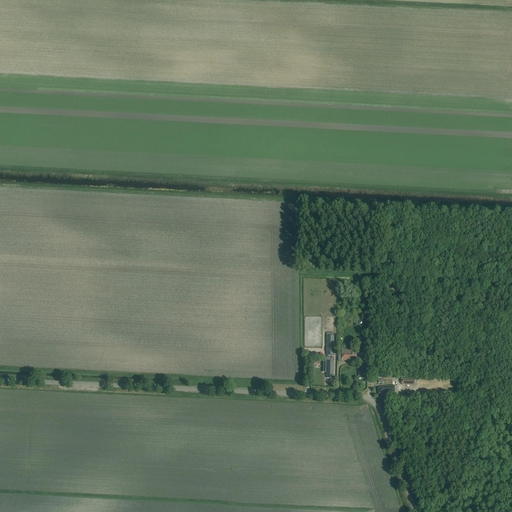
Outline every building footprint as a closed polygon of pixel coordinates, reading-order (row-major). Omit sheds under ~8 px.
[(326,336),(326,339),(327,339),(327,348),(326,348),(326,352),(326,356),(334,356),(334,336),(326,336)] [(356,352),(351,352),(351,349),(342,349),(342,360),(356,360),(356,352)] [(367,377),(367,356),(367,353),(361,353),(361,362),(362,362),(362,366),(360,366),(361,373),(359,373),(359,379),(366,379),(366,377),(367,377)] [(334,364),(334,362),(336,362),(336,357),(334,357),(333,362),(326,361),(323,361),(323,373),(326,373),(326,376),(327,376),(327,379),(332,379),(332,376),(334,376),(334,364)] [(418,376),(412,376),(412,379),(403,379),(403,385),(415,386),(415,379),(418,379),(418,376)] [(382,393),(382,395),(394,394),(393,386),(380,387),(380,389),(379,389),(380,394),(382,393)]
